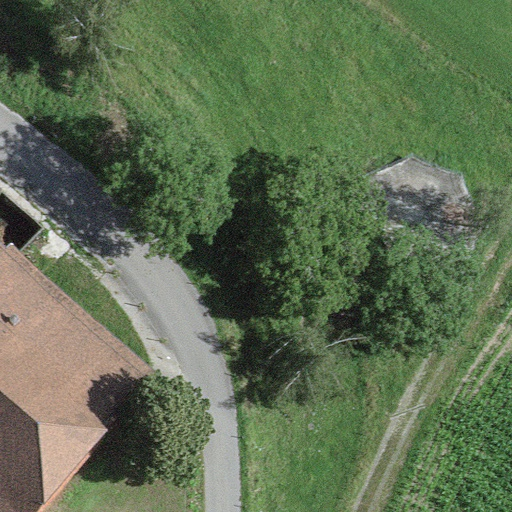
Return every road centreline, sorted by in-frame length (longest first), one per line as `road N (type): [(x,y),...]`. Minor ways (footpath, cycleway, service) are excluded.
road 1 (unclassified): [(0,129),(125,239),(193,329),(215,404),(221,511)]
road 2 (track): [(511,218),(380,449),(355,511)]
